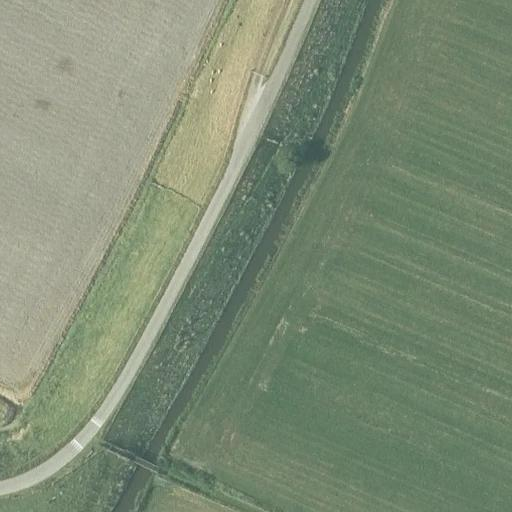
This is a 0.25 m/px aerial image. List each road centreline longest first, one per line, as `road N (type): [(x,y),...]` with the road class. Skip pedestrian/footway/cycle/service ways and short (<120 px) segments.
road 1 (unclassified): [(306,0),(219,193),(107,404),(50,468),(0,489)]
road 2 (track): [(287,0),(241,128),(243,143)]
